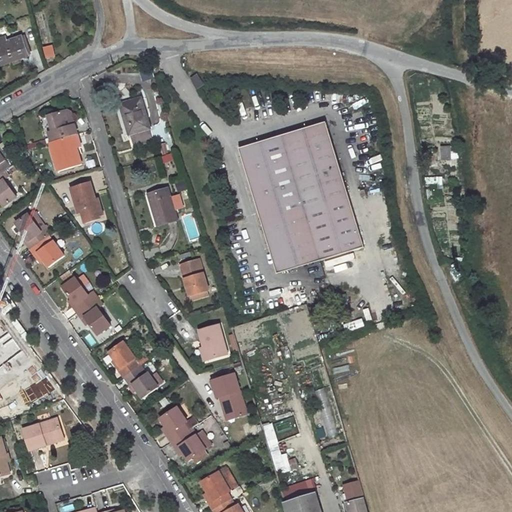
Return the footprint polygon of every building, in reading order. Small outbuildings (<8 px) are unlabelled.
[(5,39),(0,40),(0,66),(13,62),(14,66),(20,64),(19,60),(28,56),(22,39),(7,44),(5,39)] [(52,46),(43,49),(46,60),(55,57),(52,46)] [(196,75),(190,80),(197,89),(203,84),(196,75)] [(140,100),(115,107),(124,138),(149,130),(140,100)] [(71,122),(66,107),(46,113),(51,128),(47,129),(50,139),(54,138),(69,133),(74,132),(77,131),(74,121),(71,122)] [(66,107),(71,122),(74,121),(70,108),(66,107)] [(325,122),(238,149),(262,224),(348,197),(325,122)] [(69,133),(73,146),(76,144),(81,143),(77,131),(74,132),(69,133)] [(49,140),(57,167),(62,166),(81,160),(76,144),(73,146),(69,133),(54,138),(50,139),(49,140)] [(0,160),(4,157),(3,156),(10,151),(1,140),(0,140),(0,160)] [(440,145),(440,161),(449,161),(449,177),(457,177),(457,158),(450,158),(450,145),(440,145)] [(168,176),(177,174),(173,153),(163,155),(168,176)] [(0,169),(0,200),(2,203),(15,194),(2,177),(7,173),(3,167),(0,169)] [(442,177),(425,177),(424,186),(442,186),(442,177)] [(99,216),(93,197),(95,197),(90,179),(69,185),(77,211),(81,210),(84,220),(99,216)] [(183,181),(174,183),(176,192),(186,190),(183,181)] [(168,191),(149,197),(158,227),(178,222),(168,191)] [(95,197),(93,197),(98,213),(102,212),(98,196),(95,197)] [(348,197),(262,224),(278,273),(364,248),(348,197)] [(33,207),(27,211),(45,235),(50,231),(46,226),(46,225),(33,207)] [(27,211),(14,220),(23,232),(27,239),(25,241),(29,247),(43,236),(45,235),(27,211)] [(43,236),(29,247),(34,252),(37,251),(42,258),(47,265),(63,253),(52,238),(47,242),(43,236)] [(37,251),(34,252),(39,260),(42,258),(37,251)] [(199,258),(180,264),(189,296),(209,290),(199,258)] [(66,277),(72,273),(68,268),(63,272),(66,277)] [(66,277),(63,272),(57,276),(60,281),(66,277)] [(74,302),(71,304),(76,311),(92,299),(87,292),(75,275),(61,285),(70,297),(74,302)] [(92,289),(87,292),(92,299),(97,296),(92,289)] [(97,296),(92,299),(97,306),(101,302),(97,296)] [(218,297),(205,301),(207,308),(220,304),(218,297)] [(92,299),(76,311),(81,317),(84,315),(88,321),(97,333),(110,323),(97,306),(92,299)] [(219,323),(198,328),(206,358),(227,352),(219,323)] [(123,341),(109,351),(115,359),(121,367),(119,369),(124,376),(138,365),(133,359),(135,357),(123,341)] [(115,359),(113,361),(119,369),(121,367),(115,359)] [(138,365),(124,376),(130,384),(133,382),(137,389),(143,397),(159,386),(148,370),(146,372),(144,374),(138,365)] [(234,371),(211,378),(216,396),(221,394),(226,410),(233,408),(236,416),(247,413),(234,371)] [(271,381),(272,387),(283,384),(281,379),(271,381)] [(221,394),(219,395),(226,419),(236,416),(233,408),(226,410),(221,394)] [(176,405),(159,417),(164,424),(168,431),(166,433),(171,440),(188,428),(183,421),(186,419),(176,405)] [(45,441),(63,435),(58,417),(23,428),(30,450),(46,444),(45,441)] [(274,473),(290,470),(286,453),(279,454),(273,423),(264,425),(274,473)] [(188,428),(171,440),(175,446),(178,444),(183,451),(187,458),(191,456),(205,447),(211,442),(202,429),(195,433),(195,432),(191,434),(188,428)] [(46,444),(64,439),(63,435),(45,441),(46,444)] [(3,438),(0,438),(0,476),(10,474),(7,461),(4,462),(2,456),(7,455),(3,438)] [(205,447),(191,456),(193,460),(207,450),(205,447)] [(290,470),(300,468),(298,458),(288,460),(290,470)] [(232,498),(228,491),(231,490),(220,471),(201,481),(208,492),(212,499),(208,501),(213,509),(232,498)] [(360,484),(344,488),(348,502),(363,498),(363,499),(365,498),(360,484)] [(320,511),(315,493),(284,503),(287,511),(320,511)] [(232,498),(213,509),(214,511),(243,511),(239,504),(236,505),(232,498)] [(363,498),(348,502),(350,511),(366,511),(363,499),(363,498)]
